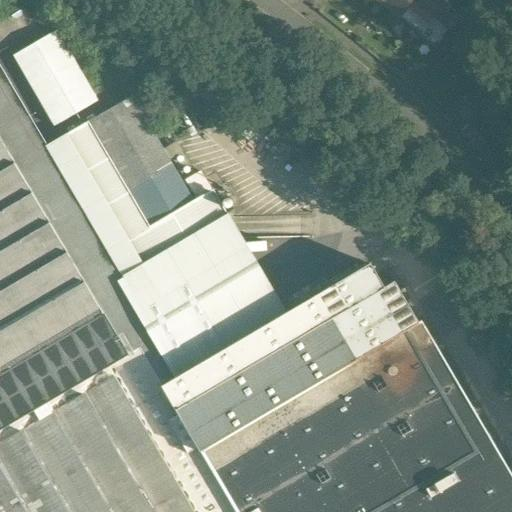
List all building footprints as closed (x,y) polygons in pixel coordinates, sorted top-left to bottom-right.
[(369,0),(374,4),(376,1),(398,19),(399,18),(414,0),(369,0)] [(453,8),(442,0),(414,0),(399,18),(421,36),(420,37),(434,48),(457,21),(453,8)] [(56,32),(13,57),(53,127),(97,102),(56,32)] [(48,146),(0,62),(0,511),(234,511),(200,453),(161,387),(181,375),(48,146)] [(212,191),(192,202),(131,98),(88,123),(60,139),(48,146),(181,375),(285,315),(212,191)] [(199,172),(185,181),(196,199),(210,191),(199,172)] [(181,375),(161,387),(200,453),(416,326),(392,285),(385,289),(370,265),(285,315),(181,375)] [(416,326),(200,453),(234,511),(511,511),(511,478),(421,323),(416,326)]
